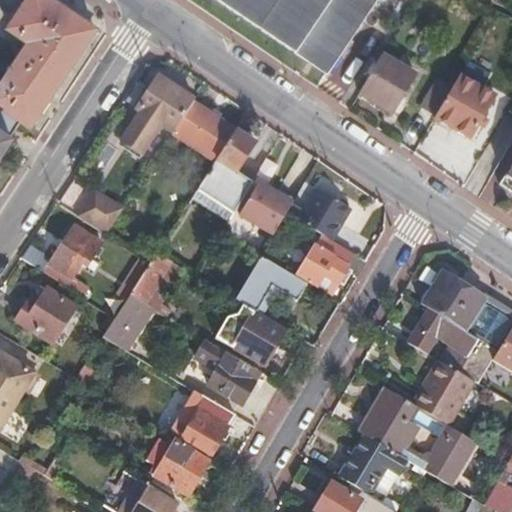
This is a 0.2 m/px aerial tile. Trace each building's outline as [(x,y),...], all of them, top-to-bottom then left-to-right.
[(95,26),(55,0),(25,0),(9,26),(30,40),(0,85),(0,149),(20,118),(30,125),(95,26)] [(216,0),(256,27),(296,52),(325,0),(216,0)] [(325,0),(296,52),(328,72),(383,0),(325,0)] [(381,56),(359,93),(373,101),(371,104),(387,112),(397,95),(402,98),(416,76),(381,56)] [(459,75),(434,119),(474,143),(500,99),(459,75)] [(193,104),(194,102),(158,78),(137,110),(140,113),(121,142),(142,156),(161,127),(173,135),(193,104)] [(173,135),(172,137),(214,164),(234,133),(235,132),(193,104),(173,135)] [(474,153),(429,129),(416,152),(462,177),(474,153)] [(234,215),(253,184),(236,173),(254,145),(234,133),(214,164),(197,191),(234,215)] [(511,157),(493,185),(511,198),(511,157)] [(287,215),(293,206),(259,185),(240,217),(274,237),(287,215)] [(300,223),(317,233),(333,243),(352,209),(319,190),(300,223)] [(95,191),(77,218),(106,237),(124,210),(95,191)] [(52,264),(50,267),(65,278),(73,265),(79,269),(97,242),(75,229),(52,264)] [(344,265),(351,253),(333,243),(317,233),(294,272),(331,294),(347,267),(344,265)] [(28,248),(20,260),(45,275),(50,267),(52,264),(28,248)] [(130,296),(151,309),(152,310),(166,318),(171,311),(149,297),(171,264),(156,255),(150,265),(131,294),(130,296)] [(254,313),(262,318),(278,293),(297,303),(307,286),(261,259),(236,302),(243,307),(254,313)] [(125,290),(131,294),(150,265),(144,261),(125,290)] [(442,273),(420,305),(432,313),(465,333),(485,300),(442,273)] [(70,291),(85,301),(91,292),(76,282),(70,291)] [(16,322),(51,345),(75,310),(47,291),(36,309),(27,304),(16,322)] [(104,337),(126,350),(152,310),(151,309),(130,296),(115,320),(104,337)] [(253,317),(254,313),(243,307),(223,342),(264,367),(283,334),(253,317)] [(472,352),(478,341),(465,333),(432,313),(420,334),(414,331),(406,344),(425,356),(435,338),(447,344),(450,339),(472,352)] [(478,386),(498,353),(478,341),(472,352),(459,375),(474,384),(478,386)] [(227,355),(206,342),(196,359),(217,371),(208,387),(241,407),(259,374),(227,355)] [(39,377),(0,353),(0,431),(25,390),(29,393),(39,377)] [(448,427),(474,384),(459,375),(437,362),(411,404),(448,427)] [(511,364),(499,384),(511,391),(511,364)] [(81,373),(77,380),(87,386),(91,379),(81,373)] [(411,463),(450,486),(475,443),(448,427),(411,404),(385,389),(376,403),(383,408),(367,436),(411,463)] [(183,438),(211,455),(234,416),(206,398),(195,392),(171,432),(183,438)] [(149,474),(188,497),(208,463),(161,435),(146,461),(154,465),(149,474)] [(401,480),(411,463),(367,436),(365,435),(354,452),(346,447),(340,456),(349,461),(339,478),(351,485),(382,504),(387,495),(374,487),(381,476),(385,478),(388,472),(401,480)] [(0,494),(3,496),(8,488),(23,464),(0,450),(0,494)] [(511,455),(508,462),(484,506),(494,511),(508,511),(511,506),(511,492),(505,488),(511,476),(511,455)] [(34,471),(51,481),(54,475),(31,462),(28,468),(34,471)] [(23,464),(8,488),(19,494),(34,471),(28,468),(23,464)] [(118,511),(172,511),(177,505),(136,481),(118,511)] [(395,511),(396,511),(382,504),(351,485),(345,493),(331,484),(314,511),(315,511),(395,511)] [(467,498),(462,511),(476,511),(479,502),(467,498)]
